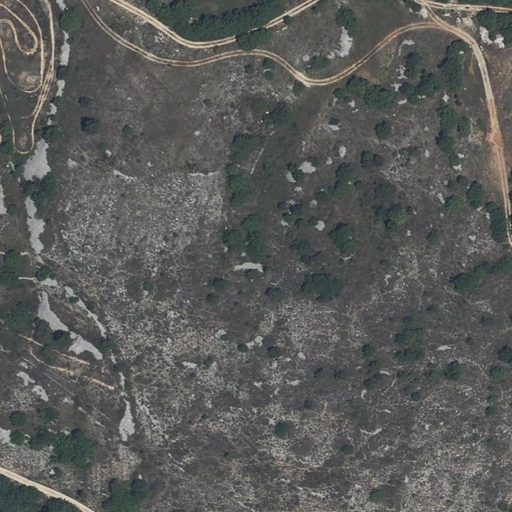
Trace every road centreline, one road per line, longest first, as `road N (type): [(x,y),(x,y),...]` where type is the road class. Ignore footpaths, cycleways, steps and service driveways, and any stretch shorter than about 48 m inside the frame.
road 1 (track): [(422,1),(478,50),(511,239)]
road 2 (track): [(113,0),(196,47),(314,0)]
